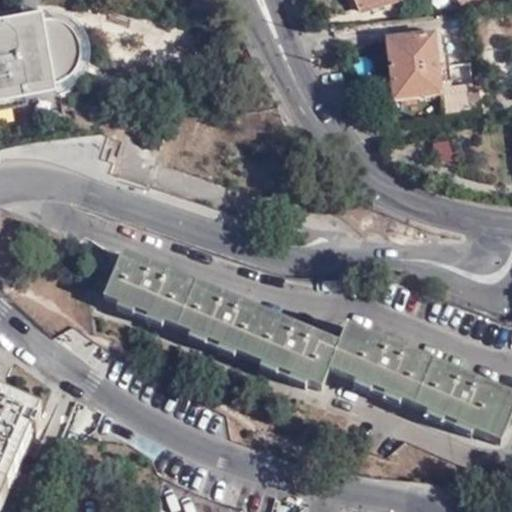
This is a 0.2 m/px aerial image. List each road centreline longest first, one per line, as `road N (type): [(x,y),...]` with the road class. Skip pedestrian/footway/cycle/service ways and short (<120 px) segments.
road 1 (residential): [(511,266),(480,280),(382,263),(288,260),(91,191),(0,180)]
road 2 (residential): [(0,316),(90,385),(215,454),(436,511)]
road 3 (tertiary): [(263,0),(309,105),(350,161),(418,203),(511,225)]
